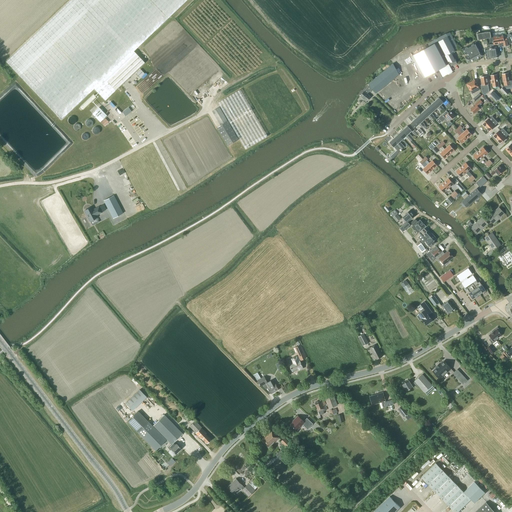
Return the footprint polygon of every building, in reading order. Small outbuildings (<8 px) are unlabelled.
[(105,100),(144,63),(133,51),(187,0),(70,0),(6,62),(61,120),(94,89),(105,100)] [(451,53),(455,51),(459,48),(450,32),(446,34),(446,33),(436,39),(449,63),(450,63),(451,66),(457,64),(455,58),(454,58),(451,53)] [(491,38),(490,32),(485,32),(476,34),(477,40),(479,40),(491,38)] [(497,36),(492,37),(493,42),(493,43),(494,45),(498,44),(498,47),(503,46),(508,46),(507,41),(505,36),(503,36),(503,35),(497,36)] [(448,63),(449,63),(436,39),(427,43),(429,47),(420,52),(412,56),(411,57),(420,74),(421,73),(423,78),(432,73),(449,64),(448,63)] [(483,56),(480,50),(476,42),(462,49),(465,55),(465,54),(467,57),(465,58),(468,63),(483,56)] [(268,62),(274,58),(267,49),(262,53),(268,62)] [(376,93),(399,74),(393,63),(368,84),(369,85),(366,89),(369,91),(370,92),(372,89),(376,93)] [(137,71),(142,78),(148,74),(142,67),(137,71)] [(506,88),(510,88),(510,89),(511,88),(511,80),(510,81),(508,73),(502,74),(503,78),(501,78),(502,82),(504,82),(504,86),(506,88)] [(493,87),(499,86),(498,82),(497,74),(491,75),(491,80),(490,80),(491,84),(492,83),(493,87)] [(485,90),(489,89),(488,84),(487,76),(480,77),(482,85),(484,85),(485,90)] [(467,84),(471,91),(478,87),(475,80),(467,84)] [(509,92),(503,86),(500,90),(506,96),(509,92)] [(367,94),(369,91),(366,89),(364,91),(360,96),(366,101),(370,96),(367,94)] [(240,90),(218,103),(245,149),(267,136),(240,90)] [(493,91),(489,94),(496,101),(500,98),(493,91)] [(482,96),(479,93),(473,98),(475,101),(482,96)] [(440,105),(443,102),(439,98),(434,102),(441,109),(442,109),(443,108),(440,105)] [(473,112),(474,113),(480,108),(478,107),(483,103),(480,100),(476,104),(476,103),(473,106),(474,106),(470,109),(472,111),(473,112)] [(440,110),(441,109),(434,102),(430,106),(434,110),(437,107),(440,110)] [(103,113),(96,105),(89,111),(97,119),(103,113)] [(431,113),(434,110),(430,106),(426,110),(432,117),(434,116),(431,113)] [(131,111),(128,107),(122,112),(125,116),(131,111)] [(212,111),(221,125),(217,128),(226,144),(227,146),(239,140),(228,121),(220,107),(212,111)] [(431,119),(432,117),(426,110),(421,114),(425,118),(428,116),(431,119)] [(450,121),(455,116),(451,111),(448,113),(446,111),(436,120),(439,124),(442,122),(447,118),(450,121)] [(422,121),(425,118),(421,114),(417,118),(426,128),(426,127),(424,124),(425,124),(422,121)] [(491,117),(489,119),(489,118),(488,119),(483,124),(486,127),(492,122),(494,120),(491,117)] [(425,129),(426,128),(417,118),(412,122),(416,126),(419,124),(422,127),(422,126),(425,129)] [(495,125),(496,123),(499,121),(496,118),(494,120),(492,122),(486,127),(489,131),(495,126),(495,125)] [(467,129),(464,132),(461,129),(463,128),(460,125),(457,128),(460,131),(462,134),(467,139),(472,134),(467,129)] [(412,140),(414,138),(409,133),(412,130),(408,126),(403,130),(412,140)] [(419,134),(420,136),(422,134),(423,135),(424,133),(420,128),(416,131),(419,134)] [(493,136),(497,139),(503,134),(505,132),(502,129),(500,131),(500,130),(499,131),(493,136)] [(411,141),(412,140),(403,130),(399,134),(403,138),(406,136),(411,141)] [(506,137),(507,135),(510,133),(507,130),(505,132),(506,133),(504,135),(503,134),(497,139),(500,143),(506,138),(506,137)] [(400,141),(403,138),(399,134),(395,138),(403,147),(405,146),(400,141)] [(462,143),(467,139),(462,134),(457,138),(462,143)] [(402,149),(403,147),(395,138),(390,142),(394,146),(397,144),(402,149)] [(397,149),(390,156),(393,158),(399,153),(402,150),(402,149),(397,144),(394,146),(397,149)] [(450,154),(455,150),(450,145),(445,149),(450,154)] [(445,159),(450,154),(445,149),(442,146),(441,148),(443,151),(440,154),(445,159)] [(483,157),(488,153),(484,147),(479,152),(483,157)] [(478,162),(483,157),(479,152),(474,156),(478,162)] [(433,160),(429,163),(427,160),(428,159),(426,156),(423,159),(425,162),(428,165),(432,170),(437,166),(433,160)] [(466,173),(471,168),(466,163),(461,167),(466,173)] [(427,174),(432,170),(428,165),(423,169),(427,174)] [(498,175),(504,170),(499,165),(494,170),(491,173),(493,175),(496,172),(498,175)] [(461,177),(466,173),(461,167),(456,172),(461,177)] [(480,187),(488,181),(484,176),(476,183),(480,187)] [(449,188),(454,184),(449,179),(444,183),(449,188)] [(444,193),(449,188),(444,183),(439,187),(444,193)] [(464,200),(468,205),(481,194),(477,189),(464,200)] [(114,195),(104,200),(114,218),(123,213),(114,195)] [(96,216),(101,213),(98,207),(93,210),(91,207),(84,211),(89,221),(97,218),(96,216)] [(499,219),(504,214),(499,207),(493,212),(499,219)] [(397,222),(401,218),(397,214),(398,213),(395,210),(390,213),(393,217),(397,222)] [(411,219),(415,216),(410,210),(406,213),(406,214),(402,217),(406,223),(410,219),(411,219)] [(493,224),(499,219),(493,212),(488,217),(493,224)] [(482,229),(488,224),(482,217),(476,222),(482,229)] [(420,231),(425,226),(420,220),(418,222),(415,219),(411,223),(413,225),(411,227),(414,231),(415,230),(418,233),(420,231)] [(477,234),(482,229),(476,222),(471,228),(477,234)] [(434,241),(436,238),(428,230),(427,231),(424,228),(419,233),(422,236),(423,238),(421,240),(423,242),(425,241),(430,247),(436,242),(434,241)] [(489,244),(496,239),(492,233),(485,237),(489,244)] [(494,250),(501,245),(496,239),(489,244),(494,250)] [(507,265),(511,261),(511,247),(500,255),(507,265)] [(435,257),(441,252),(438,249),(432,253),(435,257)] [(439,258),(444,265),(453,257),(448,251),(439,258)] [(478,283),(473,275),(468,278),(467,277),(472,274),(468,268),(457,275),(461,281),(462,280),(463,282),(462,283),(465,287),(466,287),(468,289),(467,290),(469,293),(472,298),(474,297),(474,298),(474,299),(474,298),(475,298),(476,298),(476,299),(477,299),(477,298),(477,295),(485,290),(481,284),(479,282),(478,283)] [(440,277),(443,281),(453,274),(450,270),(440,277)] [(407,277),(401,281),(408,293),(414,290),(407,277)] [(439,302),(434,295),(429,298),(434,306),(439,302)] [(447,314),(454,309),(448,300),(441,305),(447,314)] [(426,325),(432,320),(428,315),(432,312),(424,302),(417,307),(421,312),(416,316),(420,320),(422,319),(426,325)] [(499,333),(500,332),(497,327),(493,330),(493,331),(491,333),(489,335),(491,338),(489,339),(492,344),(496,340),(496,339),(501,335),(499,333)] [(368,343),(364,334),(358,337),(363,346),(368,343)] [(377,359),(382,356),(378,350),(379,349),(376,344),(370,348),(372,353),(373,353),(377,359)] [(301,360),(306,358),(300,345),(295,347),(299,356),(292,359),(292,360),(287,362),(287,363),(288,366),(289,366),(290,366),(292,371),(299,368),(299,370),(303,368),(300,361),(299,361),(298,360),(300,359),(301,360)] [(495,351),(490,345),(487,347),(492,354),(495,351)] [(444,361),(440,364),(439,363),(439,364),(440,364),(437,367),(436,367),(437,368),(433,371),(440,379),(451,368),(444,361)] [(467,380),(463,376),(457,369),(453,373),(463,384),(467,380)] [(424,392),(432,385),(422,374),(414,381),(415,381),(411,384),(408,380),(402,384),(407,391),(413,387),(417,384),(424,392)] [(273,380),(270,381),(267,383),(264,377),(261,378),(258,380),(261,386),(263,385),(265,389),(268,388),(271,394),(279,389),(275,383),(275,384),(273,380)] [(140,386),(125,401),(133,409),(147,394),(140,386)] [(388,406),(387,401),(386,402),(383,393),(370,397),(372,404),(382,401),(384,407),(388,406)] [(329,408),(338,405),(334,395),(325,398),(327,403),(326,404),(324,399),(315,402),(318,411),(320,415),(324,413),(322,409),(323,409),(324,411),(327,409),(326,407),(328,406),(329,408)] [(409,413),(402,405),(397,409),(404,417),(409,413)] [(170,450),(171,449),(175,454),(181,449),(176,444),(174,445),(172,443),(182,434),(164,415),(153,425),(171,444),(167,447),(170,450)] [(308,429),(313,424),(307,418),(304,421),(298,416),(295,419),(290,424),(297,430),(303,424),(308,429)] [(206,444),(210,440),(205,434),(206,433),(201,428),(201,427),(195,421),(189,426),(196,433),(195,433),(200,439),(201,438),(206,444)] [(155,450),(166,440),(148,422),(137,432),(155,450)] [(269,448),(279,437),(271,430),(261,440),(269,448)] [(292,445),(285,438),(281,441),(288,449),(292,445)] [(281,461),(287,456),(281,450),(275,455),(281,461)] [(428,485),(443,470),(436,463),(421,477),(428,485)] [(435,492),(450,478),(443,470),(428,485),(435,492)] [(442,499),(457,485),(450,478),(435,492),(442,499)] [(249,496),(255,490),(248,484),(245,487),(242,485),(236,479),(228,487),(234,494),(240,487),(243,490),(242,490),(249,496)] [(449,506),(464,492),(457,485),(442,499),(449,506)] [(464,492),(449,506),(454,511),(457,511),(471,499),(464,492)] [(373,511),(395,511),(400,507),(390,496),(373,511)] [(494,511),(486,502),(474,511),(494,511)]
